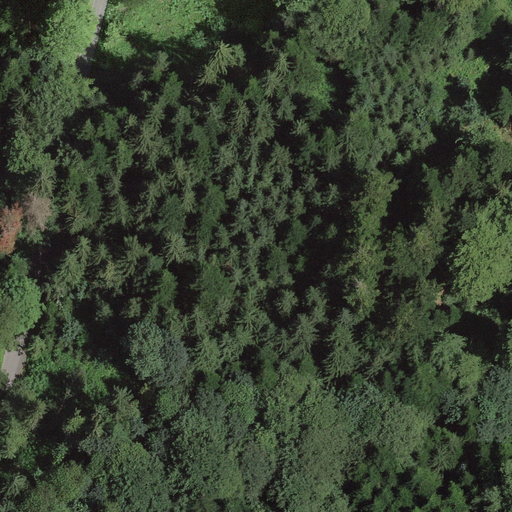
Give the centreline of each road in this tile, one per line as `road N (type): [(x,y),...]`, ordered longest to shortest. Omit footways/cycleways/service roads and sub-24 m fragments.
road 1 (unclassified): [(0,408),(101,0)]
road 2 (track): [(44,225),(84,239),(116,270),(132,302),(129,339)]
